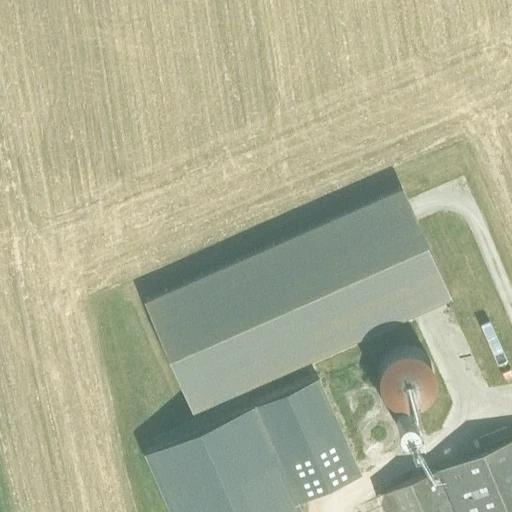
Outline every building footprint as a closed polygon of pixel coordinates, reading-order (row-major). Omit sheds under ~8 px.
[(144,298),(192,408),(448,295),(400,186),(144,298)] [(423,375),(424,370),(423,365),(422,360),(420,356),(417,352),(410,347),(404,346),(401,345),(395,345),(390,347),(383,351),(380,355),(377,360),(375,365),(375,369),(375,374),(376,378),(378,383),(382,387),(386,390),(389,392),(394,394),(398,394),(403,394),(408,393),(412,390),(416,387),(421,380),(423,375)] [(316,377),(146,452),(172,511),(298,511),(293,499),(357,471),(316,377)] [(384,414),(386,407),(384,401),(381,396),(376,393),(370,392),(363,394),(359,397),(356,401),(355,407),(356,413),(359,417),(361,419),(364,421),(369,423),(375,422),(381,419),(384,414)] [(401,455),(402,449),(401,443),(398,439),(395,436),(393,435),(387,434),(382,434),(376,438),(373,442),(371,449),(372,454),(376,460),(381,463),(385,465),(391,464),(397,461),(401,455)] [(511,511),(511,435),(459,458),(384,490),(387,498),(393,511),(511,511)]
